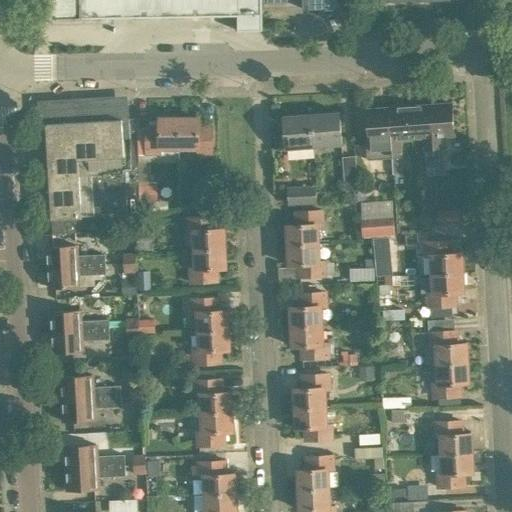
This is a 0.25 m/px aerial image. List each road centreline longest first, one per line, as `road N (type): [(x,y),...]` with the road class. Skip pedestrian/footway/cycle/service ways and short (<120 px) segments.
road 1 (residential): [(482,50),(0,67)]
road 2 (residential): [(506,511),(482,50)]
road 3 (residential): [(27,511),(0,99)]
road 4 (residential): [(273,511),(260,214)]
